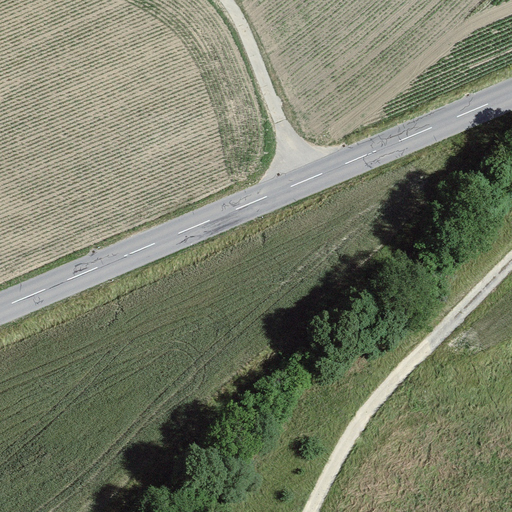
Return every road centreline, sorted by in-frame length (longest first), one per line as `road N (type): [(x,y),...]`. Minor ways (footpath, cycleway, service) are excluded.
road 1 (tertiary): [(0,311),(511,96)]
road 2 (track): [(315,511),(357,431),(511,268)]
road 3 (track): [(224,0),(240,15),(308,183)]
